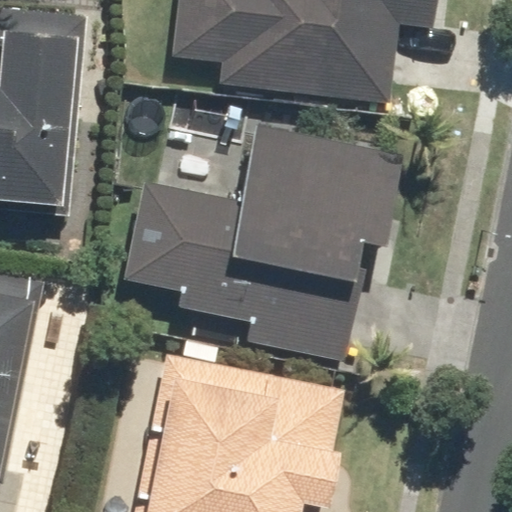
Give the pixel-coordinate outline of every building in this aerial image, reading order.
[(176,0),(172,63),(213,66),(212,89),(385,100),(389,32),(431,35),(433,0),(176,0)] [(84,14),(0,8),(0,227),(56,231),(67,64),(80,65),(84,14)] [(399,144),(251,115),(234,202),(139,184),(120,280),(172,290),(170,305),(238,318),(235,338),(340,358),(354,291),(344,289),(352,245),(378,250),(399,144)] [(0,458),(33,281),(0,274),(0,458)] [(335,390),(133,353),(104,511),(290,511),(292,504),(314,508),(335,390)]
